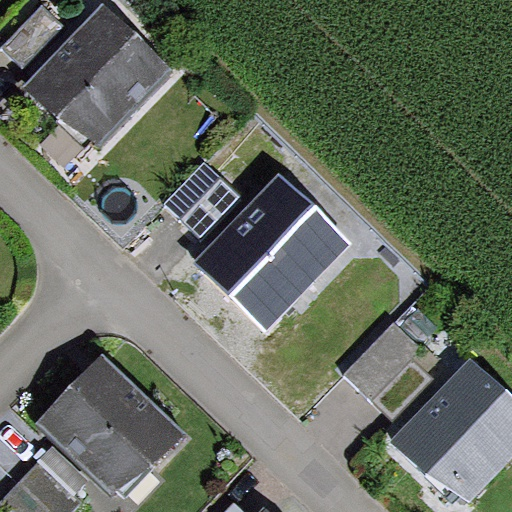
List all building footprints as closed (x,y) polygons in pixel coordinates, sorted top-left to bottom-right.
[(173,74),(103,10),(82,32),(74,41),(36,82),(25,94),(95,158),(173,74)] [(4,54),(36,82),(74,41),(41,13),(4,54)] [(161,204),(200,240),(240,197),(201,161),(161,204)] [(348,249),(283,185),(263,206),(204,264),(269,328),(348,249)] [(395,329),(348,376),(407,434),(445,394),(412,362),(420,354),(395,329)] [(124,511),(190,442),(104,363),(37,435),(119,511),(124,511)] [(468,511),(511,465),(511,405),(471,368),(445,394),(407,434),(392,449),(459,511),(468,511)] [(39,469),(3,506),(9,511),(69,511),(77,504),(39,469)]
